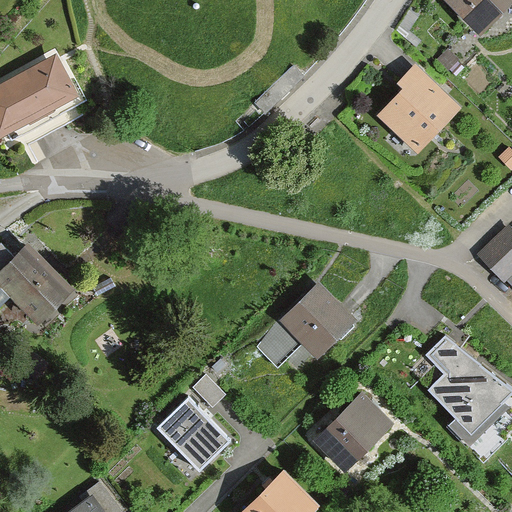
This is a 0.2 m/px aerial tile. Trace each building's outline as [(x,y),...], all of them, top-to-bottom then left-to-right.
[(511,6),(511,0),(441,0),(479,39),(511,6)] [(80,98),(58,57),(0,89),(0,133),(4,140),(80,98)] [(294,66),(254,104),(264,114),(303,76),(294,66)] [(379,119),(416,157),(461,113),(417,68),(397,87),(404,95),(379,119)] [(511,152),(510,150),(499,159),(511,172),(511,170),(511,152)] [(162,226),(133,241),(145,265),(174,251),(162,226)] [(511,232),(507,227),(478,255),(504,283),(511,274),(511,232)] [(0,279),(0,277),(19,258),(4,244),(0,248),(0,311),(16,296),(0,279)] [(79,292),(34,245),(19,258),(0,277),(0,279),(16,296),(46,325),(79,292)] [(357,322),(318,284),(282,321),(304,343),(321,359),(357,322)] [(304,343),(282,321),(258,347),(280,368),(304,343)] [(445,370),(429,386),(457,412),(449,420),(469,441),(511,402),(511,399),(505,394),(511,387),(511,382),(447,334),(427,351),(445,370)] [(219,376),(207,386),(225,402),(236,395),(219,376)] [(190,390),(155,421),(200,471),(235,439),(190,390)] [(400,427),(368,394),(321,441),(352,473),(400,427)] [(281,460),(234,507),(239,511),(302,511),(318,496),(281,460)] [(109,511),(89,486),(56,511),(109,511)]
